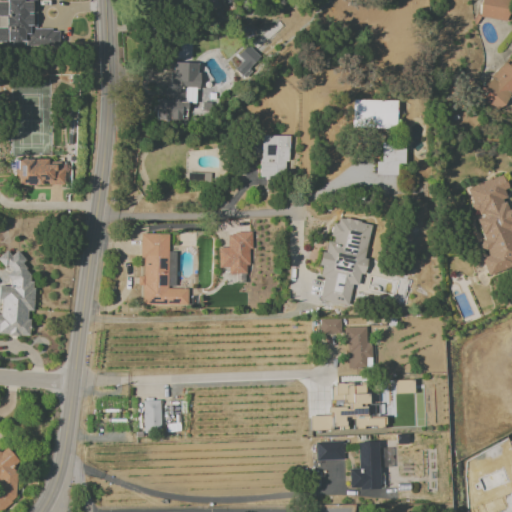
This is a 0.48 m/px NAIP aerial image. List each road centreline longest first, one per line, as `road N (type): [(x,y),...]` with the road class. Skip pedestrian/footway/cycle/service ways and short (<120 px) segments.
road 1 (tertiary): [(102,0),(104,132),(58,482),(38,511)]
road 2 (residential): [(93,218),(291,213),(357,178),(383,186)]
